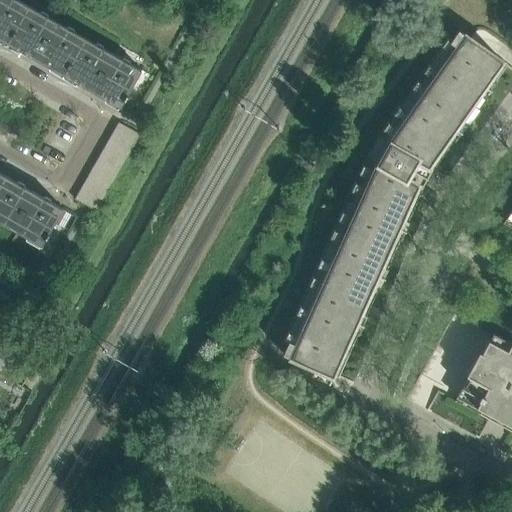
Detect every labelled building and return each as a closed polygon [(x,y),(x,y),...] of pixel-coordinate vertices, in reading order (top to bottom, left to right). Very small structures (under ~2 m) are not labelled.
[(0,0),(0,39),(7,43),(29,6),(16,0),(0,0)] [(85,38),(29,6),(7,43),(64,75),(85,38)] [(365,156),(280,346),(285,348),(283,354),(291,357),(295,359),(353,384),(353,382),(339,376),(424,188),(415,183),(425,165),(434,170),(506,67),(511,71),(511,68),(469,38),(466,36),(465,35),(462,32),(458,30),(454,35),(450,32),(377,136),(365,156)] [(141,70),(85,38),(64,75),(120,107),(141,70)] [(140,135),(118,123),(113,132),(134,144),(140,135)] [(129,154),(134,144),(113,132),(107,142),(129,154)] [(129,154),(107,142),(102,151),(123,164),(129,154)] [(123,164),(102,151),(96,161),(118,173),(123,164)] [(118,173),(96,161),(91,170),(113,183),(118,173)] [(113,183),(91,170),(86,180),(107,192),(113,183)] [(0,187),(0,222),(41,246),(62,209),(6,177),(0,187)] [(107,192),(86,180),(80,190),(102,202),(107,192)] [(102,202),(80,190),(75,199),(96,212),(102,202)] [(511,208),(503,225),(511,229),(511,208)] [(480,345),(460,382),(480,392),(470,410),(488,420),(489,420),(491,421),(493,417),(497,410),(511,418),(508,425),(509,426),(506,430),(508,431),(510,431),(511,432),(511,344),(505,340),(498,355),(480,345)]
